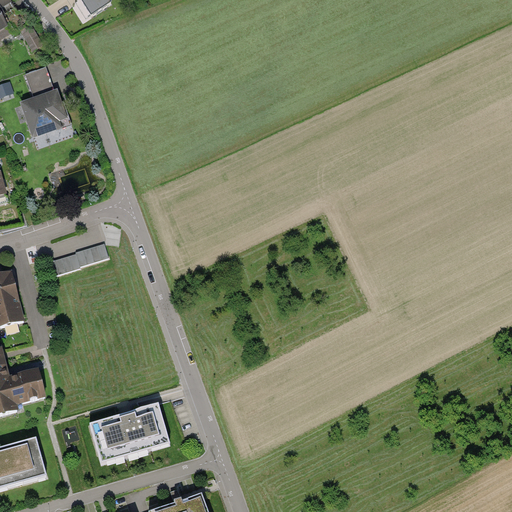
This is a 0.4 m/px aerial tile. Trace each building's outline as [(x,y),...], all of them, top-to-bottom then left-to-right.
[(112,0),(76,0),(84,17),(114,5),(112,0)] [(3,11),(0,12),(0,34),(12,29),(3,11)] [(71,127),(49,70),(27,79),(36,102),(21,108),(34,141),(71,127)] [(11,83),(0,86),(0,98),(15,94),(11,83)] [(0,199),(11,197),(5,173),(0,174),(0,199)] [(109,258),(105,244),(47,262),(52,276),(109,258)] [(16,274),(0,278),(0,330),(29,323),(16,274)] [(0,419),(23,414),(21,409),(50,401),(43,373),(14,381),(7,352),(0,353),(0,419)] [(170,447),(159,407),(127,416),(91,426),(102,466),(170,447)] [(0,490),(46,478),(36,442),(0,451),(0,490)] [(212,511),(207,495),(157,511),(212,511)]
